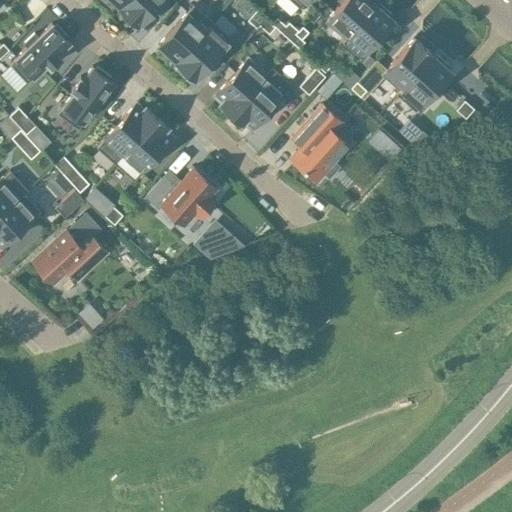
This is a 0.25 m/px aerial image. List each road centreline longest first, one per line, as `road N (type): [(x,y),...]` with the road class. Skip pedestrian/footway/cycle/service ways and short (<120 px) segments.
road 1 (residential): [(64,0),(310,220)]
road 2 (tertiary): [(384,511),(511,384)]
